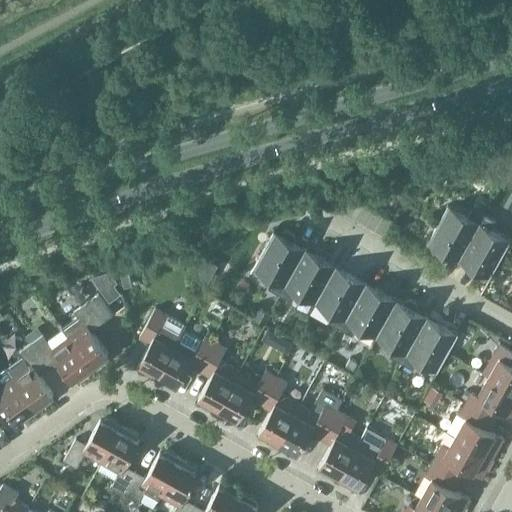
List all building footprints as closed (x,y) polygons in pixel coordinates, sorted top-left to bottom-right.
[(492,168),(490,179),(496,180),(498,172),(499,170),(492,168)] [(459,260),(485,214),(473,207),(469,215),(449,205),(428,242),(433,245),(431,248),(433,253),(441,258),(446,257),(448,254),(459,260)] [(485,214),(459,260),(491,278),(511,240),(492,229),(497,220),(485,214)] [(281,294),(306,248),(292,240),(294,237),(293,232),(287,228),(282,230),(280,233),(275,230),(254,268),(273,279),(269,287),(281,294)] [(306,248),(281,294),(293,301),(297,292),(316,303),(337,265),(306,248)] [(341,328),(367,282),(337,265),(316,303),(334,313),(329,321),(341,328)] [(129,275),(123,276),(125,285),(131,284),(129,275)] [(376,337),(397,299),(367,282),(341,328),(353,335),(358,326),(376,337)] [(113,285),(104,292),(110,300),(119,293),(113,285)] [(63,327),(93,371),(107,360),(108,357),(106,355),(108,353),(92,330),(114,315),(100,294),(75,311),(78,316),(63,327)] [(402,362),(428,316),(416,309),(417,306),(416,301),(410,298),(405,299),(403,302),(397,299),(376,337),(395,347),(390,355),(402,362)] [(158,374),(184,329),(186,325),(156,308),(142,332),(153,338),(139,363),(158,374)] [(261,308),(255,319),(264,323),(270,313),(261,308)] [(428,316),(402,362),(414,369),(418,360),(438,371),(459,334),(428,316)] [(93,371),(63,327),(47,339),(44,334),(32,343),(46,364),(55,357),(72,379),(74,378),(76,380),(79,381),(93,371)] [(206,336),(203,340),(184,329),(158,374),(178,385),(192,360),(203,366),(216,342),(206,336)] [(269,329),(263,340),(271,344),(276,343),(280,336),(269,329)] [(216,342),(203,366),(213,372),(199,397),(219,408),(240,370),(220,359),(227,348),(216,342)] [(483,372),(489,376),(511,388),(511,348),(500,342),(483,372)] [(46,364),(32,343),(20,351),(24,356),(8,367),(39,411),(53,400),(53,397),(51,395),(54,393),(37,371),(46,364)] [(350,358),(346,366),(354,370),(358,363),(350,358)] [(39,411),(8,367),(0,373),(0,397),(1,396),(18,419),(20,418),(21,421),(25,421),(39,411)] [(263,375),(253,370),(250,376),(240,370),(219,408),(239,419),(253,394),(263,400),(277,375),(266,369),(263,375)] [(279,442),(300,404),(281,393),(287,381),(277,375),(263,400),(273,406),(259,431),(279,442)] [(478,395),(476,394),(470,405),(490,416),(496,406),(511,414),(511,388),(489,376),(478,395)] [(466,403),(470,405),(476,394),(462,386),(456,397),(466,403)] [(343,399),(323,388),(311,410),(300,404),(279,442),(299,453),(313,428),(323,434),(337,409),(343,399)] [(470,405),(466,403),(460,413),(466,417),(455,436),(493,457),(504,437),(485,426),(490,416),(470,405)] [(350,432),(357,420),(337,409),(323,434),(334,439),(320,464),(340,476),(361,438),(350,432)] [(103,460),(124,425),(108,416),(106,417),(104,420),(102,418),(87,444),(77,438),(64,459),(77,467),(86,451),(103,460)] [(124,493),(137,471),(126,465),(140,440),(139,439),(140,436),(139,433),(124,425),(103,460),(120,470),(111,486),(124,493)] [(6,432),(0,435),(0,442),(3,447),(12,440),(6,432)] [(385,441),(376,436),(371,444),(361,438),(340,476),(360,487),(374,462),(384,467),(398,443),(387,437),(385,441)] [(449,447),(443,443),(432,463),(457,477),(462,466),(482,477),(493,457),(455,436),(449,447)] [(140,502),(144,495),(157,502),(162,494),(183,458),(167,449),(165,450),(163,453),(160,451),(147,476),(137,471),(124,493),(140,502)] [(191,511),(196,504),(185,498),(199,473),(195,471),(197,468),(196,465),(183,458),(162,494),(179,503),(173,511),(191,511)] [(457,477),(432,463),(426,474),(433,477),(422,497),(449,511),(462,511),(470,498),(451,487),(457,477)] [(229,511),(242,491),(226,482),(224,483),(222,486),(220,485),(206,510),(196,504),(191,511),(229,511)] [(18,511),(11,508),(20,492),(4,483),(0,489),(0,509),(2,511),(1,511),(18,511)] [(255,511),(258,506),(256,505),(258,502),(257,499),(242,491),(229,511),(255,511)] [(415,508),(409,504),(404,511),(449,511),(422,497),(415,508)]
